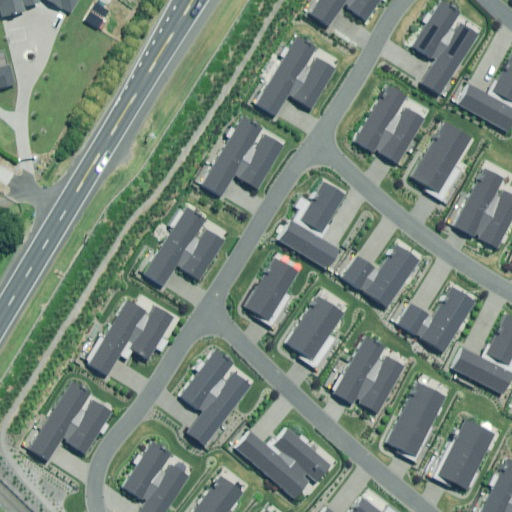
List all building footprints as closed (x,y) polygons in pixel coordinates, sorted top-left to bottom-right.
[(397,246),(392,253),(406,264),(411,258),(397,246)] [(435,332),(420,321),(433,289),(406,279),(394,311),(362,346),(384,366),(411,336),(423,346),(435,332)] [(485,381),(454,354),(436,376),(466,402),(485,381)] [(409,380),(397,370),(384,386),(395,396),(394,398),(421,420),(445,392),(418,369),(409,380)] [(511,407),(511,400),(507,397),(496,414),(504,419),(511,407)] [(461,415),(467,406),(457,400),(452,409),(461,415)] [(478,435),(465,423),(457,431),(437,413),(426,424),(459,455),(478,435)] [(495,431),(488,425),(476,441),(482,446),(495,431)]
